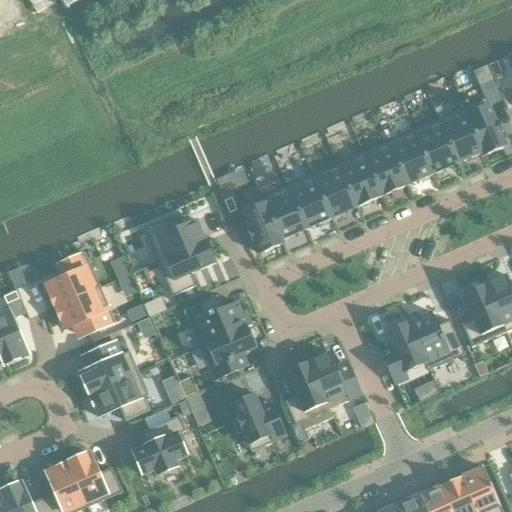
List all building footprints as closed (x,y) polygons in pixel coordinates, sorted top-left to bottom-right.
[(476,79),(479,84),(492,78),(490,73),(487,66),(473,72),(476,79)] [(495,86),(488,89),(493,101),(501,98),(495,86)] [(485,99),(463,109),(484,157),(506,148),(500,134),(502,133),(498,123),(496,124),(485,99)] [(463,109),(438,120),(458,165),(482,154),(484,158),(484,157),(463,109)] [(438,120),(413,131),(432,176),(458,165),(438,120)] [(413,131),(388,142),(407,187),(432,176),(413,131)] [(388,142),(362,153),(382,198),(407,187),(388,142)] [(362,153),(337,164),(357,209),(382,198),(362,153)] [(337,164),(312,175),(331,220),(357,209),(337,164)] [(312,175),(286,186),(306,231),(331,220),(312,175)] [(286,186),(261,197),(282,246),(283,245),(282,242),(306,231),(286,186)] [(261,197),(239,207),(250,232),(248,233),(252,242),(254,242),(260,255),(282,246),(261,197)] [(231,199),(224,202),(229,215),(237,211),(231,199)] [(166,220),(143,230),(158,264),(206,243),(197,221),(172,231),(166,220)] [(206,243),(158,264),(172,297),(196,287),(191,275),(215,264),(206,243)] [(66,278),(45,287),(55,309),(100,289),(85,254),(61,265),(66,278)] [(19,268),(8,273),(14,288),(25,283),(19,268)] [(511,289),(506,276),(484,286),(505,334),(511,331),(511,289)] [(473,320),(461,325),(472,349),(505,334),(484,286),(462,295),(473,320)] [(100,289),(55,309),(65,331),(78,325),(83,338),(116,324),(100,289)] [(16,293),(4,298),(7,305),(18,300),(19,300),(16,293)] [(218,297),(183,313),(199,349),(251,326),(247,315),(242,317),(237,303),(223,309),(218,297)] [(18,300),(7,305),(14,320),(25,315),(18,300)] [(142,306),(127,313),(132,323),(147,317),(142,306)] [(0,354),(5,366),(6,365),(7,365),(19,360),(28,356),(9,313),(0,316),(0,354)] [(416,315),(405,319),(428,372),(465,356),(450,321),(437,326),(431,313),(418,319),(416,315)] [(394,353),(382,359),(394,387),(409,380),(406,374),(425,366),(427,372),(428,372),(405,319),(404,320),(406,324),(385,333),(394,353)] [(251,326),(199,349),(214,383),(242,370),(237,358),(257,349),(247,328),(252,326),(251,326)] [(109,337),(93,344),(96,352),(113,345),(109,337)] [(86,372),(80,375),(82,379),(81,379),(89,396),(89,395),(90,397),(139,375),(129,353),(121,357),(115,344),(113,345),(96,352),(87,356),(93,369),(86,372)] [(309,363),(308,363),(332,419),(333,419),(329,411),(332,410),(363,397),(352,373),(340,378),(330,354),(309,363)] [(297,397),(285,403),(295,426),(301,424),(304,432),(332,419),(308,363),(286,373),(297,397)] [(482,364),(474,367),(479,378),(487,375),(482,364)] [(139,375),(90,397),(99,418),(120,409),(126,422),(150,412),(144,399),(149,397),(139,375)] [(181,392),(170,397),(173,404),(185,399),(181,392)] [(254,395),(230,405),(236,419),(232,421),(238,435),(242,433),(251,454),(287,438),(277,414),(265,419),(254,395)] [(200,396),(187,401),(192,413),(205,407),(200,396)] [(185,401),(179,404),(184,416),(191,413),(185,401)] [(365,403),(353,408),(357,418),(369,413),(365,403)] [(146,447),(133,453),(144,477),(155,472),(157,477),(178,467),(176,463),(191,456),(181,434),(186,432),(179,417),(140,434),(146,447)] [(69,463),(68,464),(87,509),(122,495),(112,470),(99,475),(89,454),(85,456),(68,463),(69,463)] [(55,494),(43,500),(48,511),(80,511),(87,509),(68,464),(46,473),(55,494)] [(461,478),(475,511),(501,511),(483,468),(482,469),(461,478)] [(440,488),(450,511),(475,511),(461,478),(440,488)] [(1,493),(0,493),(0,494),(7,511),(48,511),(43,500),(31,505),(22,484),(17,486),(17,485),(0,493),(1,493)] [(419,497),(425,511),(450,511),(440,488),(419,497)] [(398,506),(401,511),(425,511),(419,497),(398,506)]
